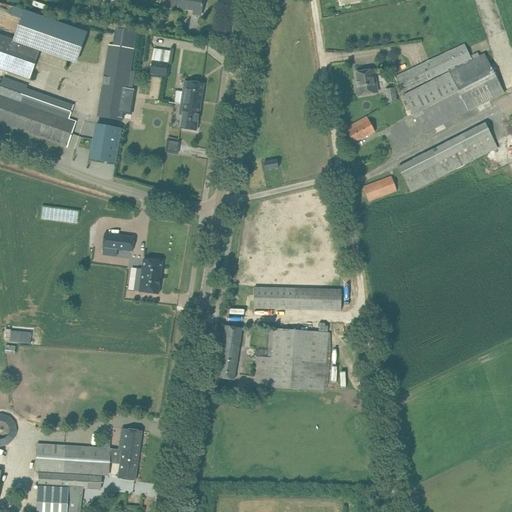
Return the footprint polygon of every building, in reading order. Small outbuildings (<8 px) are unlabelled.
[(179,0),(178,9),(191,11),(201,12),(202,0),(179,0)] [(24,10),(13,40),(39,49),(39,50),(75,63),(86,33),(24,10)] [(0,35),(0,68),(29,79),(39,50),(39,49),(13,40),(0,35)] [(395,76),(402,92),(471,60),(463,44),(395,76)] [(107,59),(97,122),(121,126),(121,122),(124,107),(123,107),(130,63),(132,49),(109,45),(107,59)] [(503,93),(502,91),(484,55),(479,57),(477,53),(470,56),(472,61),(403,96),(423,134),(503,93)] [(167,63),(151,61),(150,73),(166,75),(167,63)] [(355,85),(357,96),(377,93),(377,92),(374,93),(372,79),(374,78),(373,70),(355,73),(357,85),(355,85)] [(46,107),(23,99),(28,85),(3,76),(0,83),(0,123),(67,147),(76,123),(57,116),(60,106),(49,102),(46,111),(44,110),(46,107)] [(180,104),(200,107),(203,84),(184,81),(180,104)] [(385,88),(387,102),(396,101),(395,87),(385,88)] [(200,107),(180,104),(179,113),(183,114),(180,128),(196,131),(200,107)] [(407,105),(402,108),(407,118),(412,116),(407,105)] [(367,118),(351,126),(343,130),(350,145),(375,132),(367,118)] [(398,167),(411,192),(497,148),(485,123),(398,167)] [(96,124),(90,159),(115,163),(121,129),(96,124)] [(180,152),(180,142),(169,141),(168,152),(180,152)] [(263,163),(265,170),(278,168),(277,160),(263,163)] [(391,177),(363,187),(368,202),(396,191),(391,177)] [(41,218),(77,223),(79,211),(43,205),(41,218)] [(102,247),(132,252),(134,237),(104,233),(102,247)] [(139,292),(158,295),(162,261),(144,259),(142,269),(136,268),(133,291),(139,292)] [(254,287),(254,288),(254,309),(341,310),(341,288),(254,287)] [(225,326),(217,378),(234,380),(242,328),(225,326)] [(254,386),(258,387),(325,390),(328,332),(270,328),(268,357),(255,357),(254,386)] [(6,342),(32,343),(32,330),(6,330),(6,342)] [(16,346),(6,345),(5,353),(15,354),(16,346)] [(19,421),(0,414),(0,444),(10,447),(19,421)] [(36,444),(35,470),(108,475),(109,462),(120,464),(118,478),(135,480),(141,431),(121,429),(118,450),(110,449),(36,444)] [(102,476),(39,473),(36,511),(79,511),(83,488),(101,489),(102,478),(102,476)]
